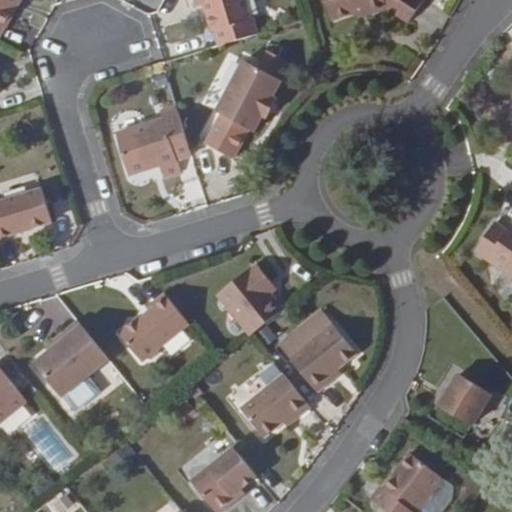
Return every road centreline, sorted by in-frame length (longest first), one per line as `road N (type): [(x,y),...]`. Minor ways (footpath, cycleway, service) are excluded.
road 1 (residential): [(299,511),(372,423),(409,341),(390,243)]
road 2 (residential): [(114,259),(60,98),(71,61),(96,39)]
road 3 (residential): [(114,259),(308,200)]
road 4 (residential): [(406,125),(385,116),(340,122),(310,155),(308,200)]
road 5 (residential): [(406,125),(494,0)]
road 6 (residential): [(390,243),(409,233),(434,199),(432,157),(406,125)]
